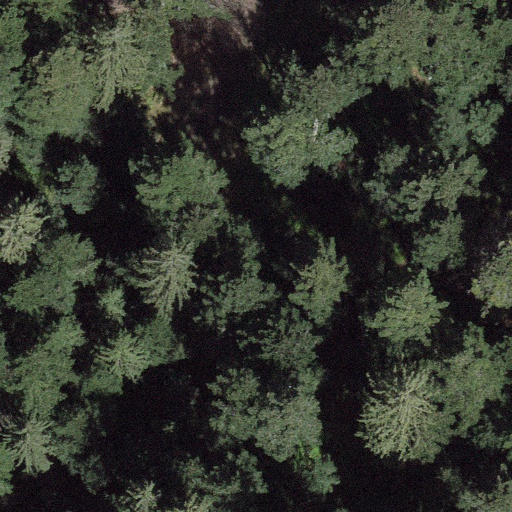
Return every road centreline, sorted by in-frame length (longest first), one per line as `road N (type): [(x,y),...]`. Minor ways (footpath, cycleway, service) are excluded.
road 1 (track): [(263,0),(239,62),(165,185),(0,431)]
road 2 (track): [(163,0),(85,24),(0,68)]
